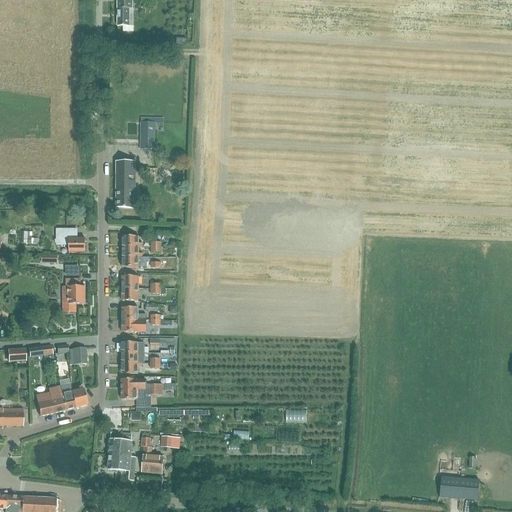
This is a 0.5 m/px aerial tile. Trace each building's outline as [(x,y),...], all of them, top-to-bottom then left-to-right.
[(117,0),(117,27),(123,27),(123,32),(133,32),(133,27),(129,27),(130,10),(132,10),(132,0),(117,0)] [(142,123),(142,149),(155,149),(156,123),(142,123)] [(135,162),(116,162),(117,207),(133,207),(133,190),(136,190),(135,162)] [(85,239),(77,239),(77,230),(57,230),(57,245),(69,245),(69,253),(85,253),(85,239)] [(23,232),(22,244),(38,244),(38,239),(32,239),(32,232),(23,232)] [(123,237),(122,248),(139,248),(143,248),(143,244),(139,244),(139,237),(123,237)] [(139,254),(139,248),(122,248),(122,258),(139,258),(143,258),(143,254),(139,254)] [(139,264),(139,258),(122,258),(122,268),(143,268),(143,264),(139,264)] [(63,261),(63,271),(76,271),(76,261),(63,261)] [(122,277),(122,289),(139,289),(139,277),(122,277)] [(85,305),(85,287),(81,287),(81,279),(66,279),(66,287),(63,287),(63,298),(65,298),(65,304),(63,304),(64,313),(76,313),(76,305),(85,305)] [(139,302),(139,289),(122,289),(122,301),(139,302)] [(122,308),(122,320),(146,320),(146,315),(138,315),(138,308),(122,308)] [(146,333),(146,320),(122,320),(122,333),(146,333)] [(122,344),(122,354),(138,354),(138,347),(143,347),(143,344),(122,344)] [(68,354),(68,350),(68,346),(57,347),(58,355),(68,354)] [(52,355),(51,347),(42,348),(29,350),(30,358),(52,355)] [(87,365),(85,349),(68,350),(68,354),(69,366),(87,365)] [(26,363),(25,350),(8,351),(9,364),(26,363)] [(138,354),(122,354),(122,364),(138,364),(138,358),(142,358),(142,354),(138,354)] [(138,364),(122,364),(122,375),(138,375),(138,368),(142,368),(142,364),(138,364)] [(146,380),(121,380),(121,391),(143,391),(143,390),(146,390),(146,380)] [(70,384),(60,387),(60,392),(61,394),(65,411),(75,409),(71,393),(72,393),(70,384)] [(60,387),(48,389),(48,393),(48,394),(53,414),(63,412),(65,411),(61,394),(60,392),(60,387)] [(88,405),(84,390),(72,393),(71,393),(75,409),(88,405)] [(143,391),(121,391),(121,400),(138,400),(146,400),(146,390),(143,390),(143,391)] [(53,414),(48,394),(36,396),(40,417),(53,414)] [(0,426),(23,427),(23,410),(0,409),(0,426)] [(112,433),(110,456),(132,458),(133,442),(124,442),(124,437),(124,434),(112,433)] [(180,438),(162,437),(161,447),(179,448),(180,438)] [(145,456),(142,455),(140,473),(163,475),(164,457),(153,456),(153,448),(151,447),(152,439),(143,438),(142,447),(146,447),(145,456)] [(131,464),(132,458),(110,456),(109,470),(135,472),(136,464),(131,464)] [(478,501),(479,481),(441,478),(440,498),(478,501)] [(59,511),(60,503),(55,499),(7,496),(5,510),(6,510),(5,511),(59,511)]
